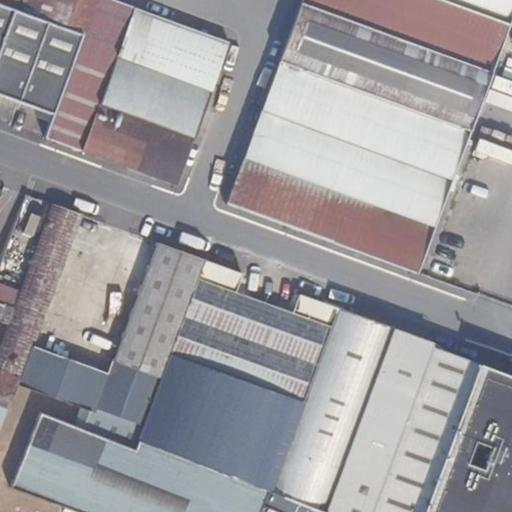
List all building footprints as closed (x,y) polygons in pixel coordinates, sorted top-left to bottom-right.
[(97,0),(0,0),(0,5),(64,29),(84,36),(97,0)] [(108,0),(97,0),(84,36),(46,141),(176,189),(194,140),(98,105),(116,57),(211,92),(229,44),(108,0)] [(511,0),(299,0),(224,206),(417,276),(511,13),(511,0)] [(0,5),(0,124),(25,133),(64,29),(0,5)] [(116,57),(98,105),(194,140),(211,92),(116,57)] [(81,216),(51,205),(12,310),(0,305),(0,323),(6,326),(0,342),(0,375),(17,383),(31,347),(81,216)] [(204,261),(155,243),(106,375),(31,347),(17,383),(16,387),(78,410),(72,427),(133,451),(204,261)] [(242,275),(204,261),(133,451),(264,502),(338,309),(299,295),(291,315),(235,294),(242,275)] [(420,511),(475,365),(430,349),(431,344),(338,309),(264,502),(288,511),(420,511)] [(420,511),(511,511),(511,378),(475,365),(420,511)] [(0,398),(0,427),(10,402),(0,398)] [(39,413),(9,491),(65,511),(109,511),(133,451),(72,427),(39,413)] [(264,502),(133,451),(109,511),(260,511),(261,510),(264,502)] [(288,511),(264,502),(261,510),(266,511),(288,511)]
